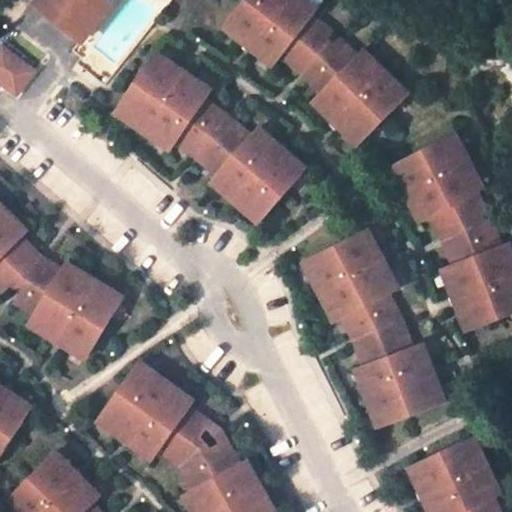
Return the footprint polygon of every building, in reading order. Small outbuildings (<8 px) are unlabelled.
[(66,11),(50,0),(41,0),(36,7),(57,23),(66,11)] [(113,0),(50,0),(66,11),(57,23),(83,41),(113,0)] [(317,6),(309,0),(241,0),(222,26),(274,64),(282,54),(301,68),(331,27),(312,13),(317,6)] [(341,36),(331,27),(301,68),(306,72),(341,36)] [(358,52),(341,36),(306,72),(323,88),(314,97),(361,142),(411,90),(365,45),(358,52)] [(37,75),(6,52),(0,60),(0,81),(20,97),(37,75)] [(212,90),(157,55),(118,116),(173,151),(178,143),(198,156),(225,113),(205,100),(212,90)] [(235,119),(225,113),(198,156),(202,160),(235,119)] [(253,134),(235,119),(202,160),(221,174),(215,181),(266,222),(311,166),(260,125),(253,134)] [(488,184),(457,127),(393,162),(424,218),(435,213),(446,233),(492,208),(480,188),(488,184)] [(34,230),(0,196),(0,280),(9,289),(45,252),(27,236),(34,230)] [(497,221),(492,208),(446,233),(449,239),(497,221)] [(497,221),(449,239),(457,261),(446,266),(469,326),(511,309),(511,240),(505,243),(497,221)] [(375,225),(312,260),(343,316),(351,312),(363,332),(407,308),(396,287),(406,281),(375,225)] [(49,258),(45,252),(9,289),(22,301),(49,258)] [(69,271),(49,258),(22,301),(42,313),(36,323),(90,358),(129,297),(74,263),(69,271)] [(412,319),(407,308),(363,332),(365,338),(412,319)] [(412,319),(365,338),(374,360),(366,363),(390,423),(457,395),(432,335),(421,340),(412,319)] [(198,400),(146,363),(104,420),(156,459),(163,449),(182,463),(212,422),(193,408),(198,400)] [(0,470),(4,472),(43,413),(0,384),(0,470)] [(511,479),(486,428),(422,461),(447,511),(511,511),(511,499),(507,490),(511,487),(511,479)] [(232,444),(187,468),(198,489),(187,495),(196,511),(279,511),(251,460),(243,464),(232,444)] [(111,502),(65,456),(14,507),(19,511),(104,511),(103,510),(111,502)]
